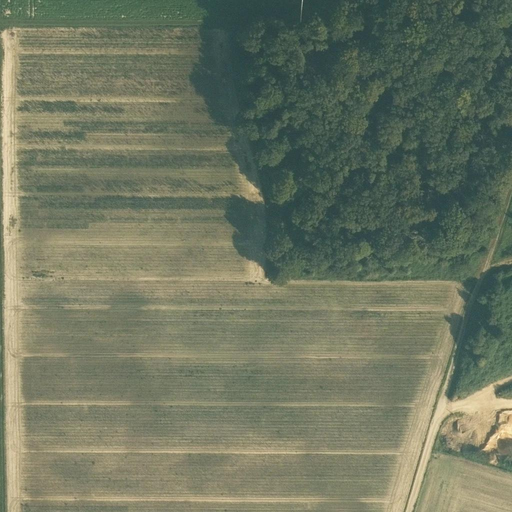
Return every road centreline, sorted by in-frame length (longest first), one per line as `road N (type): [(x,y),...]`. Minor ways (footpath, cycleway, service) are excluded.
road 1 (track): [(0,24),(511,30)]
road 2 (track): [(511,169),(408,511)]
